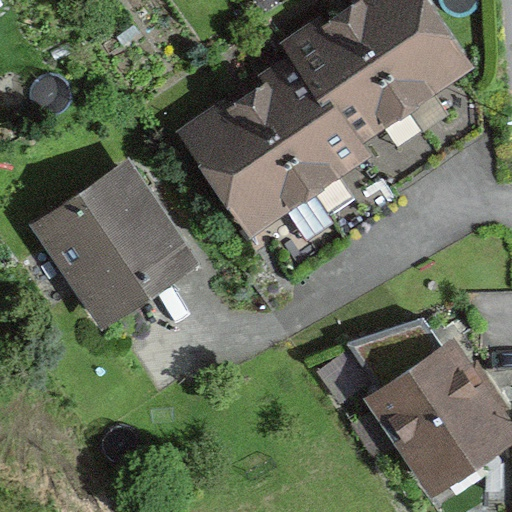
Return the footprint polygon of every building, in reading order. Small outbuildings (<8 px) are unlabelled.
[(337,0),(318,13),(388,114),(450,71),(401,0),(337,0)] [(318,13),(252,59),(260,73),(294,123),(309,113),(335,151),(388,114),(318,13)] [(218,102),(290,206),(346,168),(335,151),(309,113),(294,123),(260,73),(218,102)] [(161,142),(233,245),(290,206),(218,102),(161,142)] [(108,171),(18,233),(87,333),(177,271),(108,171)] [(437,353),(355,410),(420,504),(502,448),(437,353)]
